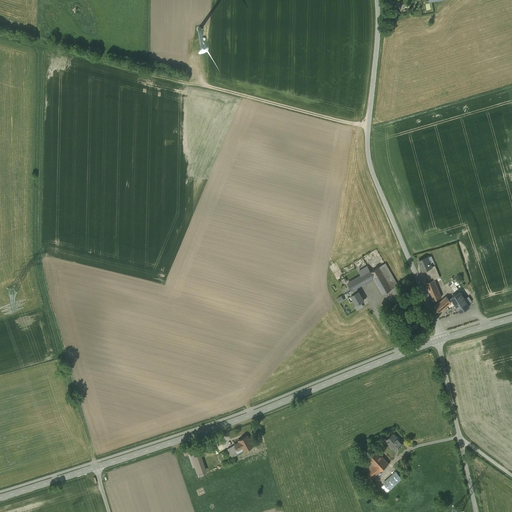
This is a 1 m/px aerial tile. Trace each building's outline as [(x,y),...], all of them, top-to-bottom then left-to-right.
[(430,255),(417,260),(422,272),(430,269),(434,279),(436,279),(441,277),(436,264),(434,264),(430,255)] [(398,285),(386,263),(370,271),(374,278),(383,293),(398,285)] [(374,278),(370,271),(367,266),(358,271),(361,274),(347,282),(352,291),(374,278)] [(434,279),(426,282),(433,299),(442,295),(436,279),(434,279)] [(462,311),(472,304),(470,301),(474,298),(470,293),(467,296),(462,289),(451,297),(448,293),(435,303),(441,312),(454,302),(462,311)] [(365,300),(359,290),(351,295),(356,305),(365,300)] [(239,439),(228,445),(234,454),(241,450),(240,448),(243,446),(245,449),(255,444),(248,431),(237,437),(239,439)] [(394,432),(385,440),(395,451),(403,443),(394,432)] [(193,443),(184,446),(186,452),(195,449),(193,443)] [(222,444),(207,454),(214,465),(223,459),(221,454),(226,451),(222,444)] [(389,463),(375,448),(367,455),(372,460),(360,470),(369,480),(389,463)] [(201,449),(191,452),(198,471),(208,468),(201,449)] [(403,478),(396,470),(383,482),(390,490),(403,478)]
